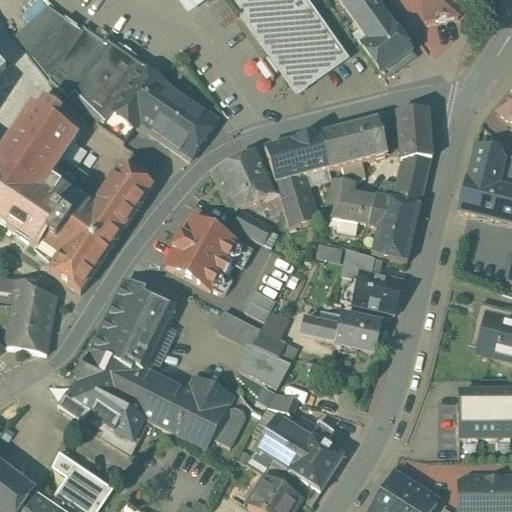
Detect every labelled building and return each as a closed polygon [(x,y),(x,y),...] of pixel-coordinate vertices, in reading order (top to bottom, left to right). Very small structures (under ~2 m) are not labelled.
[(342,58),(301,0),(227,0),(293,92),(295,91),(294,90),(339,58),(340,59),(342,58)] [(392,28),(371,0),(336,0),(366,41),(369,45),(392,28)] [(421,0),(425,24),(425,26),(427,26),(427,25),(435,24),(435,25),(447,23),(455,21),(455,22),(457,21),(457,20),(456,20),(455,12),(456,12),(454,0),(421,0)] [(83,35),(47,10),(15,39),(50,83),(83,36),(83,35)] [(414,59),(392,28),(369,45),(366,41),(359,47),(383,81),(414,59)] [(139,69),(85,32),(83,35),(83,36),(50,83),(49,84),(96,131),(139,69)] [(217,124),(165,88),(166,87),(139,69),(96,131),(123,149),(138,128),(190,164),(217,124)] [(511,98),(497,116),(511,129),(511,98)] [(118,171),(91,211),(74,199),(59,188),(46,209),(36,202),(63,161),(76,142),(54,127),(60,118),(42,107),(37,115),(31,111),(3,152),(9,156),(8,157),(13,160),(4,174),(0,171),(0,227),(55,265),(49,273),(48,273),(47,275),(80,297),(81,296),(81,295),(119,239),(120,240),(121,237),(151,193),(153,191),(119,168),(118,171)] [(428,114),(395,117),(399,165),(430,162),(431,162),(428,114)] [(376,123),(318,138),(327,173),(328,174),(341,171),(361,166),(386,159),(376,123)] [(318,138),(264,152),(274,187),(300,180),(327,173),(318,138)] [(495,157),(475,152),(468,184),(467,184),(459,215),(511,227),(511,195),(495,191),(501,166),(495,157)] [(258,153),(212,175),(230,216),(276,195),(258,153)] [(511,161),(495,157),(501,166),(495,191),(511,195),(511,161)] [(88,179),(63,161),(36,202),(46,209),(59,188),(74,199),(88,179)] [(430,162),(399,165),(397,188),(394,202),(393,203),(419,209),(430,162)] [(361,166),(341,171),(344,185),(353,187),(353,188),(364,181),(361,166)] [(300,180),(274,187),(288,231),(317,224),(305,186),(300,180)] [(344,185),(331,183),(326,221),(347,224),(351,198),(353,188),(353,187),(344,185)] [(397,188),(382,184),(373,197),(394,202),(397,188)] [(394,202),(373,197),(372,201),(371,209),(382,211),(417,219),(419,209),(393,203),(394,202)] [(372,201),(351,198),(347,224),(357,226),(366,227),(371,209),(372,201)] [(382,211),(371,209),(366,227),(366,228),(377,230),(382,211)] [(417,219),(382,211),(377,230),(377,231),(371,258),(406,267),(417,219)] [(270,231),(242,215),(233,232),(261,247),(270,231)] [(234,247),(194,226),(186,242),(184,240),(176,254),(174,253),(164,270),(210,295),(211,293),(221,299),(225,297),(231,286),(230,282),(225,280),(231,268),(225,265),(234,247)] [(366,227),(357,226),(355,236),(364,237),(366,228),(366,227)] [(340,264),(343,250),(318,246),(316,260),(340,264)] [(374,262),(348,253),(341,281),(352,283),(351,291),(345,289),(340,306),(351,308),(351,309),(394,319),(402,284),(370,276),(374,262)] [(45,290),(15,285),(6,284),(4,297),(13,298),(3,351),(46,359),(56,301),(45,290)] [(172,310),(124,287),(75,389),(151,431),(171,388),(142,373),(172,310)] [(275,305),(254,294),(243,314),(264,326),(265,324),(275,305)] [(341,319),(321,315),(318,326),(338,330),(341,319)] [(259,334),(223,316),(214,332),(251,350),(259,335),(259,334)] [(511,324),(477,316),(468,354),(511,364),(511,324)] [(380,327),(341,319),(338,330),(335,346),(334,347),(373,356),(380,327)] [(318,326),(304,323),(301,338),(335,346),(338,330),(318,326)] [(284,334),(265,324),(264,326),(259,334),(259,335),(278,345),(284,334)] [(278,345),(259,335),(251,350),(277,362),(284,348),(283,348),(278,345)] [(298,352),(285,346),(283,348),(284,348),(277,362),(288,367),(298,352)] [(277,362),(251,350),(238,373),(275,393),(289,368),(288,367),(277,362)] [(191,391),(174,382),(171,388),(151,431),(203,455),(209,443),(202,440),(216,414),(220,416),(223,412),(229,400),(195,383),(191,391)] [(142,426),(75,389),(67,405),(88,420),(104,431),(113,437),(132,446),(142,426)] [(511,395),(459,396),(460,442),(511,442),(511,395)] [(296,405),(274,397),(266,411),(291,420),(296,405)] [(88,420),(67,405),(62,415),(82,429),(88,420)] [(227,414),(223,412),(220,416),(216,414),(202,440),(209,443),(219,447),(225,436),(235,441),(244,423),(242,416),(234,412),(227,414)] [(309,439),(277,418),(253,455),(268,465),(260,478),(263,480),(300,503),(310,510),(342,460),(340,459),(324,449),(333,435),(317,425),(309,439)] [(113,437),(104,431),(99,442),(108,448),(113,437)] [(132,446),(113,437),(108,448),(130,461),(136,449),(132,446)] [(253,455),(245,468),(260,478),(268,465),(253,455)] [(99,511),(112,494),(59,457),(52,472),(66,482),(47,509),(51,511),(99,511)] [(22,511),(34,494),(0,468),(0,511),(22,511)] [(432,511),(436,506),(392,478),(370,511),(432,511)] [(294,511),(300,503),(263,480),(262,482),(264,483),(246,511),(248,511),(294,511)] [(485,511),(485,486),(482,482),(465,483),(465,490),(458,496),(458,511),(485,511)] [(511,511),(511,482),(502,482),(498,486),(486,486),(485,486),(485,511),(511,511)] [(51,511),(47,509),(36,501),(28,511),(51,511)] [(138,511),(128,503),(121,511),(138,511)]
